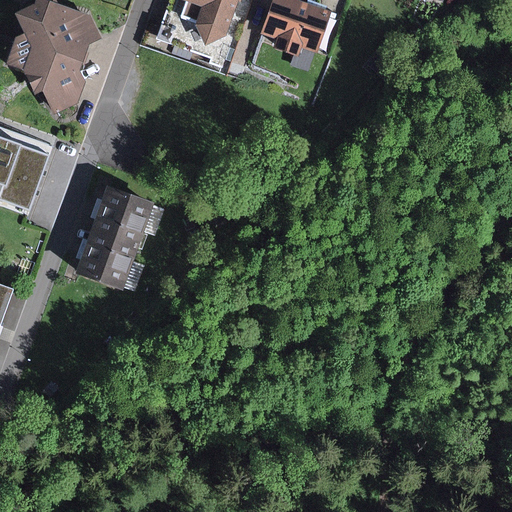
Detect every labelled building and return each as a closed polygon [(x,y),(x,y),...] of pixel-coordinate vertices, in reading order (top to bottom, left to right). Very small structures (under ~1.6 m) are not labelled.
[(101,31),(94,14),(49,0),(37,0),(37,2),(15,8),(28,32),(18,36),(8,61),(26,66),(35,89),(44,85),(56,109),(79,96),(83,82),(77,70),(89,35),(101,31)] [(194,0),(202,3),(195,21),(205,42),(227,33),(238,0),(194,0)] [(333,9),(305,0),(273,0),(264,29),(279,34),(275,46),(301,54),(304,43),(320,49),(333,9)] [(52,156),(0,138),(0,180),(9,183),(3,199),(33,210),(52,156)] [(106,182),(91,226),(140,243),(145,226),(161,231),(168,208),(156,204),(158,199),(106,182)] [(91,226),(75,271),(125,288),(127,284),(139,288),(148,264),(134,259),(140,243),(91,226)] [(0,327),(13,289),(0,284),(0,327)]
